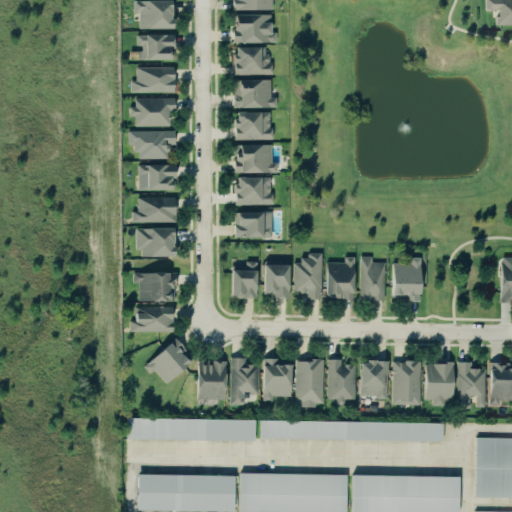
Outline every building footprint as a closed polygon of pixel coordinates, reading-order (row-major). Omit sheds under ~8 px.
[(229,0),(229,12),(269,12),(269,0),(229,0)] [(493,12),(493,27),(511,27),(511,0),(482,0),(482,12),(493,12)] [(168,3),(134,3),(134,30),(168,30),(168,3)] [(268,15),(229,15),(229,43),(273,44),(273,26),(268,25),(268,15)] [(135,47),(138,47),(139,61),(171,60),(170,35),(134,36),(135,47)] [(268,49),(230,49),(230,76),(268,76),(268,49)] [(128,94),(172,93),(171,67),(134,68),(134,82),(128,82),(128,94)] [(267,99),(268,82),(232,82),(232,109),(273,109),(273,99),(267,99)] [(170,99),(132,98),(132,109),(128,109),(127,116),(132,116),(132,127),(169,127),(170,99)] [(230,114),(230,141),(268,141),(268,114),(230,114)] [(165,160),(165,146),(172,146),(172,132),(125,132),(125,153),(134,153),(134,160),(165,160)] [(231,174),(271,174),(271,147),(231,147),(231,174)] [(172,166),(136,165),(136,177),(141,177),(140,191),(166,191),(167,180),(172,180),(172,166)] [(269,205),(268,178),(230,179),(231,206),(269,205)] [(129,224),(172,223),(172,198),(134,199),(135,213),(129,213),(129,224)] [(232,238),(269,238),(269,213),(231,213),(232,238)] [(168,229),(134,230),(134,258),(169,258),(168,229)] [(318,258),(291,258),(291,293),(303,293),(303,300),(318,300),(318,258)] [(369,264),(369,258),(358,258),(358,301),(382,301),(382,264),(369,264)] [(350,300),(350,259),(341,259),(341,264),(322,264),(322,300),(350,300)] [(407,264),(388,264),(388,301),(416,301),(416,260),(407,259),(407,264)] [(254,263),(243,262),(242,269),(227,269),(226,299),(253,300),(254,263)] [(497,303),(511,303),(511,264),(497,264),(497,303)] [(285,301),(285,266),(259,265),(259,296),(271,296),(271,300),(285,301)] [(135,284),(135,303),(172,303),(172,275),(130,275),(130,284),(135,284)] [(129,333),(170,333),(170,308),(129,308),(129,333)] [(160,386),(189,363),(171,341),(142,364),(160,386)] [(324,400),(338,400),(338,401),(353,401),(353,366),(339,366),(339,360),(325,360),(324,400)] [(384,360),(363,361),(363,364),(355,364),(356,399),(385,398),(384,360)] [(240,405),(240,395),(254,395),(255,361),(228,361),(227,405),(240,405)] [(286,397),(286,361),(259,361),(259,397),(286,397)] [(320,404),(320,361),(292,361),(292,404),(320,404)] [(221,401),(221,362),(194,362),(194,401),(221,401)] [(390,405),(418,405),(418,362),(390,362),(390,405)] [(449,364),(421,364),(421,405),(449,405),(449,364)] [(454,409),(467,409),(467,400),(481,401),(481,366),(455,365),(454,409)] [(511,402),(511,366),(485,366),(485,402),(511,402)] [(250,442),(251,422),(124,419),(123,440),(250,442)] [(438,442),(439,424),(257,422),(257,440),(438,442)] [(511,499),(511,439),(472,439),(471,499),(511,499)] [(235,511),(341,511),(342,476),(235,475),(235,511)] [(132,511),(229,511),(229,476),(133,476),(132,511)] [(348,476),(347,511),(454,511),(454,477),(348,476)]
